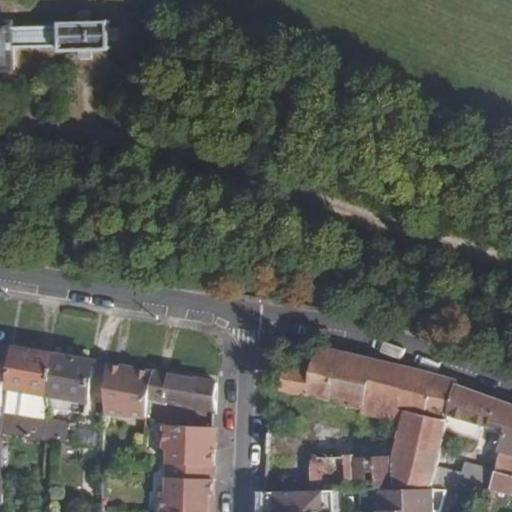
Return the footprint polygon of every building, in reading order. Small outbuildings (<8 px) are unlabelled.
[(0,69),(14,70),(14,45),(60,45),(61,48),(111,48),(111,21),(62,21),(62,27),(13,28),(13,24),(0,24),(0,69)] [(432,487),(457,383),(456,381),(317,346),(315,354),(311,370),(297,367),(287,364),(281,390),(361,410),(360,414),(402,424),(395,455),(393,455),(393,488),(429,487),(432,487)] [(87,414),(96,361),(15,347),(9,388),(52,396),(50,408),(87,414)] [(311,370),(315,354),(301,350),(297,367),(311,370)] [(149,403),(154,371),(106,363),(106,408),(148,414),(149,403)] [(168,402),(215,409),(216,382),(154,371),(149,403),(168,405),(168,402)] [(455,494),(485,502),(498,452),(511,455),(511,403),(457,383),(432,487),(432,488),(447,492),(455,494)] [(2,413),(2,433),(64,443),(65,430),(73,431),(74,424),(2,413)] [(214,466),(215,442),(210,441),(211,426),(169,425),(167,448),(171,448),(170,463),(214,466)] [(10,457),(11,435),(2,433),(2,457),(10,457)] [(353,457),(354,489),(393,488),(393,455),(353,457)] [(316,457),(317,490),(335,489),(354,489),(353,457),(353,456),(316,457)] [(213,501),(214,466),(170,463),(169,492),(166,493),(165,511),(207,511),(208,500),(213,501)] [(393,488),(381,488),(381,509),(378,509),(378,511),(435,511),(435,510),(442,510),(447,492),(432,488),(432,487),(429,487),(393,488)] [(317,490),(265,490),(264,511),(335,511),(335,489),(317,490)]
